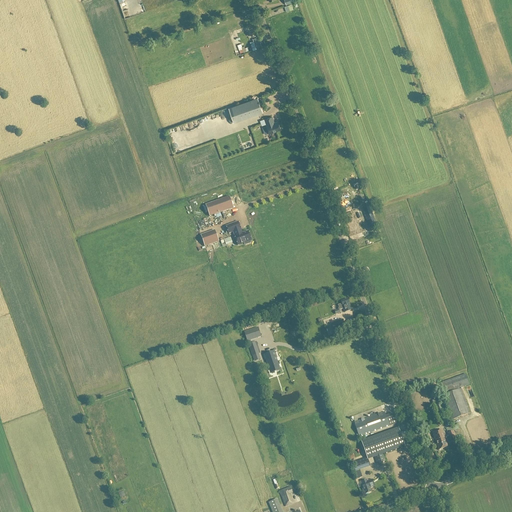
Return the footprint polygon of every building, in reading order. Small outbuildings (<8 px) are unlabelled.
[(252,39),(253,41),(249,43),(252,49),(255,48),(255,49),(261,47),(258,37),(252,39)] [(246,102),(251,116),(261,113),(256,98),(246,102)] [(271,117),(265,120),(267,125),(266,126),(269,135),(277,132),(277,131),(280,130),(278,122),(273,124),(272,122),(273,122),(271,117)] [(233,208),(229,197),(206,205),(210,217),(233,208)] [(369,222),(374,220),(370,209),(365,211),(369,222)] [(356,214),(346,218),(351,233),(361,229),(356,214)] [(238,222),(226,226),(228,234),(233,232),(238,246),(244,243),(245,244),(246,245),(250,243),(250,242),(250,241),(251,241),(248,231),(242,233),(238,222)] [(218,242),(214,230),(201,235),(205,247),(218,242)] [(341,301),(344,313),(351,311),(348,299),(341,301)] [(345,326),(343,321),(331,325),(333,330),(345,326)] [(244,333),(247,341),(261,336),(258,328),(258,327),(244,332),(244,333)] [(255,342),(248,345),(252,356),(259,354),(255,342)] [(266,355),(266,356),(269,363),(268,363),(269,367),(271,371),(279,369),(275,358),(276,358),(274,352),(266,355)] [(442,394),(469,385),(465,375),(438,384),(442,394)] [(461,389),(442,396),(451,420),(469,414),(461,389)] [(441,403),(434,406),(440,424),(448,421),(441,403)] [(389,426),(386,417),(384,412),(354,423),(359,437),(389,426)] [(367,458),(367,460),(375,457),(377,464),(385,461),(383,455),(405,447),(398,428),(361,441),(367,458)] [(440,441),(445,440),(441,430),(432,434),(435,441),(439,440),(440,441)] [(445,440),(440,441),(439,440),(435,441),(438,451),(448,447),(447,446),(445,440)] [(367,458),(351,464),(356,479),(362,478),(359,470),(370,467),(367,460),(367,458)] [(368,481),(367,480),(361,482),(363,487),(362,487),(365,495),(372,493),(370,488),(375,487),(372,480),(368,481)] [(290,488),(280,492),(285,507),(293,505),(290,495),(292,494),(290,488)] [(281,511),(277,500),(268,503),(271,511),(281,511)]
